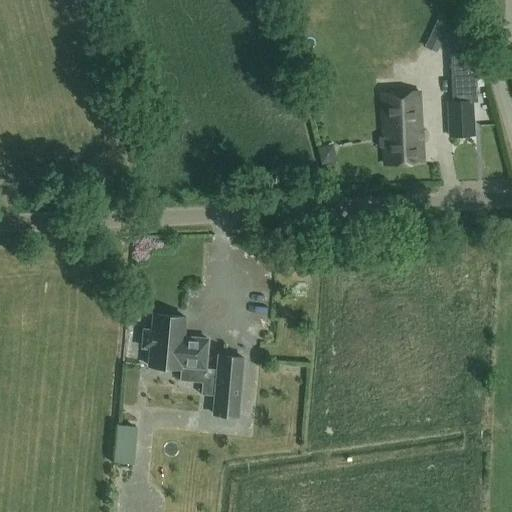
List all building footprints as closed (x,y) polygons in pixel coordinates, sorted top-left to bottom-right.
[(425,47),(437,52),(450,22),(438,17),(425,47)] [(448,102),(450,136),(473,135),(471,102),(477,101),(475,74),(464,74),(463,62),(472,62),(471,48),(450,49),(453,102),(448,102)] [(422,162),(418,93),(381,95),(385,164),(422,162)] [(149,365),(181,369),(181,366),(206,369),(209,339),(184,337),(186,317),(154,314),(153,330),(145,329),(143,347),(151,348),(149,365)] [(243,358),(218,356),(213,414),(238,416),(243,358)]
